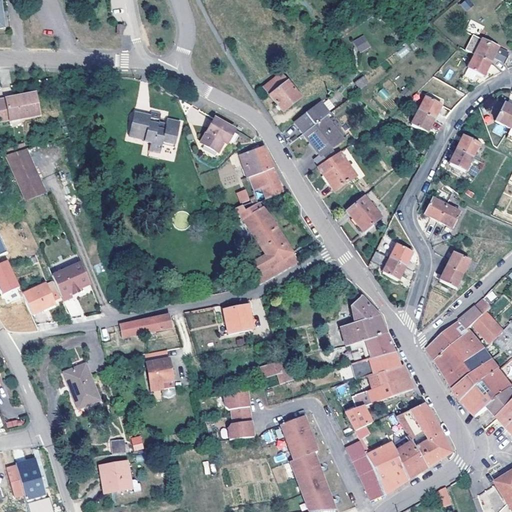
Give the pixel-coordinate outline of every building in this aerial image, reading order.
[(469,0),(465,0),(460,4),(465,11),(473,6),(469,0)] [(353,41),(359,53),(371,47),(364,34),(353,41)] [(473,37),(466,51),(474,55),(490,64),(493,58),(503,62),(506,53),(473,37)] [(487,70),(490,64),(474,55),(467,70),(483,78),(487,70)] [(270,97),(288,83),(281,75),(263,88),(270,97)] [(363,75),(354,83),(360,89),(369,82),(363,75)] [(300,100),(292,88),(288,83),(270,97),(283,113),(300,100)] [(385,100),(390,95),(383,88),(378,92),(385,100)] [(35,94),(0,100),(0,123),(39,117),(35,94)] [(425,98),(418,112),(434,120),(437,113),(441,106),(425,98)] [(294,124),(303,136),(325,119),(329,116),(320,104),(294,124)] [(494,122),(509,130),(511,123),(511,108),(503,104),(494,122)] [(149,116),(134,113),(129,135),(144,139),(144,140),(150,142),(148,149),(159,152),(161,145),(173,148),(179,123),(166,119),(165,125),(158,123),(160,114),(151,112),(149,116)] [(434,120),(418,112),(411,126),(427,134),(431,125),(434,120)] [(226,127),(213,119),(198,144),(216,154),(222,145),(226,139),(228,140),(234,131),(226,127)] [(325,119),(303,136),(320,156),(315,160),(320,166),(333,158),(328,152),(342,141),(325,119)] [(456,151),(471,159),(479,144),(463,137),(459,144),(456,151)] [(265,153),(263,148),(240,156),(247,180),(273,170),(265,153)] [(464,173),(471,159),(456,151),(452,158),(449,165),(464,173)] [(26,152),(6,158),(25,202),(45,195),(26,152)] [(320,166),(317,168),(323,177),(326,174),(332,183),(329,185),(334,193),(356,178),(340,153),(333,158),(320,166)] [(278,181),(273,170),(247,180),(253,192),(263,188),(267,199),(282,193),(278,181)] [(323,177),(329,185),(332,183),(326,174),(323,177)] [(246,193),(237,196),(240,204),(248,201),(246,193)] [(381,219),(363,197),(346,211),(363,233),(381,219)] [(433,219),(438,222),(446,206),(432,199),(424,214),(433,219)] [(242,206),(234,210),(265,256),(248,266),(260,286),(290,268),(286,260),(293,255),(272,220),(258,203),(250,206),(251,207),(244,210),(242,206)] [(446,206),(438,222),(445,225),(453,229),(460,213),(446,206)] [(40,251),(23,213),(4,221),(14,246),(16,246),(22,258),(40,251)] [(396,246),(389,260),(405,268),(408,262),(412,254),(396,246)] [(389,260),(375,253),(369,263),(384,271),(389,260)] [(450,260),(446,268),(462,276),(469,262),(453,254),(450,260)] [(290,268),(298,263),(293,255),(286,260),(290,268)] [(0,262),(0,290),(1,294),(19,286),(8,259),(0,262)] [(405,268),(389,260),(384,271),(382,274),(398,282),(402,274),(405,268)] [(89,285),(80,263),(50,275),(61,298),(71,294),(70,290),(78,287),(79,289),(89,285)] [(462,276),(446,268),(443,274),(439,282),(455,290),(462,276)] [(44,284),(22,294),(23,296),(45,287),(44,284)] [(45,287),(23,296),(32,317),(55,306),(50,295),(55,293),(51,284),(45,287)] [(340,329),(345,347),(350,346),(386,335),(383,328),(379,315),(361,297),(350,307),(354,324),(340,329)] [(443,336),(452,348),(470,333),(468,331),(472,326),(486,312),(490,309),(483,301),(466,315),(443,336)] [(248,307),(223,312),(228,336),(252,331),(248,307)] [(472,326),(489,346),(492,342),(504,332),(486,312),(472,326)] [(147,320),(120,325),(122,338),(171,328),(168,316),(147,320)] [(504,332),(492,342),(502,354),(510,346),(511,344),(511,325),(504,332)] [(98,329),(100,336),(115,333),(114,327),(98,329)] [(452,348),(435,362),(440,370),(445,379),(484,350),(470,333),(452,348)] [(386,335),(350,346),(352,351),(367,347),(371,359),(393,353),(389,342),(386,335)] [(434,362),(435,362),(452,348),(443,336),(426,350),(429,355),(434,362)] [(165,350),(143,355),(150,392),(162,390),(161,382),(171,380),(165,350)] [(484,350),(445,379),(449,385),(453,391),(492,361),(484,350)] [(351,365),(356,381),(377,375),(399,368),(395,358),(393,353),(371,359),(351,365)] [(499,370),(492,361),(453,391),(456,396),(460,404),(499,370)] [(279,367),(279,364),(261,369),(263,379),(277,375),(281,374),(279,367)] [(287,365),(279,367),(281,374),(284,385),(292,382),(287,365)] [(502,370),(510,379),(511,377),(511,370),(508,365),(502,370)] [(85,366),(64,375),(78,410),(99,402),(85,366)] [(377,375),(382,387),(407,378),(405,373),(403,367),(399,368),(377,375)] [(499,370),(460,404),(461,405),(466,410),(475,418),(486,409),(511,389),(511,388),(500,372),(499,370)] [(382,387),(354,396),(361,408),(361,409),(412,391),(410,385),(407,378),(382,387)] [(171,380),(161,382),(162,390),(164,397),(168,399),(171,399),(173,395),(171,380)] [(511,389),(486,409),(492,415),(497,420),(511,406),(511,389)] [(246,392),(222,396),(224,408),(228,410),(231,410),(232,424),(230,425),(226,429),(228,440),(252,437),(251,428),(249,428),(248,422),(250,422),(248,406),(246,407),(245,400),(247,400),(246,392)] [(451,454),(441,435),(429,412),(428,413),(423,405),(396,419),(411,443),(425,466),(427,469),(436,463),(451,454)] [(511,406),(497,420),(501,424),(508,431),(511,427),(511,406)] [(131,408),(123,411),(126,421),(134,419),(131,408)] [(345,415),(354,433),(365,428),(370,425),(363,412),(361,409),(361,408),(345,415)] [(23,417),(5,422),(7,428),(25,424),(23,417)] [(279,426),(282,435),(305,429),(303,426),(306,425),(302,417),(279,426)] [(365,428),(354,433),(357,440),(369,434),(365,428)] [(305,429),(282,435),(292,462),(289,463),(308,511),(315,511),(329,511),(324,496),(328,495),(321,478),(317,479),(311,463),(315,462),(312,453),(316,452),(313,445),(311,445),(308,438),(310,438),(307,430),(305,430),(305,429)] [(142,436),(131,437),(133,450),(144,449),(142,436)] [(123,442),(112,443),(113,453),(125,452),(123,442)] [(365,456),(359,443),(345,450),(371,502),(378,499),(385,496),(365,456)] [(425,466),(411,443),(395,453),(408,481),(418,475),(416,472),(425,466)] [(391,445),(365,456),(385,496),(396,489),(408,481),(395,453),(391,445)] [(35,461),(16,466),(24,495),(25,501),(44,496),(35,461)] [(321,478),(315,462),(311,463),(317,479),(321,478)] [(127,463),(99,467),(103,494),(131,490),(127,463)] [(24,495),(16,466),(6,468),(14,498),(24,495)] [(427,469),(425,466),(416,472),(418,475),(427,469)] [(511,501),(511,475),(508,478),(496,486),(508,504),(511,501)] [(444,490),(437,494),(442,509),(450,505),(444,490)] [(53,511),(49,497),(27,503),(30,511),(53,511)]
